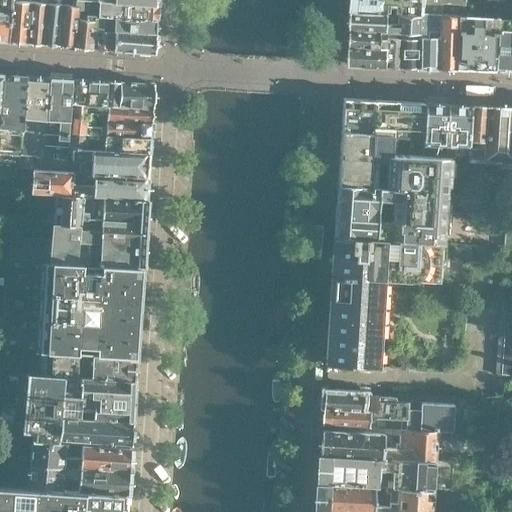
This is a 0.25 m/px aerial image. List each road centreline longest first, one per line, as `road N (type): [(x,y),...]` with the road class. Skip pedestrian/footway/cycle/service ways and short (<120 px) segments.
road 1 (residential): [(171,70),(146,511)]
road 2 (residential): [(298,511),(328,79)]
road 3 (residential): [(328,79),(511,91)]
road 4 (residential): [(0,59),(171,70)]
road 5 (residential): [(328,79),(171,70)]
